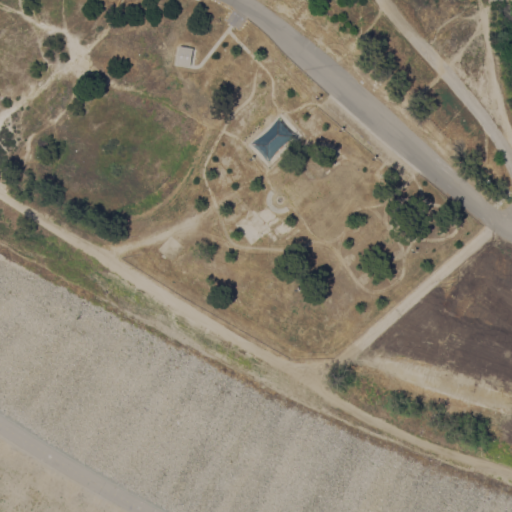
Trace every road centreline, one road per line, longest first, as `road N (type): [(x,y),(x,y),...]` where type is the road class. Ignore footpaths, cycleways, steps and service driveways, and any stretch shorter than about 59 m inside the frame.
road 1 (track): [(0,193),(303,372),(357,413),(511,477)]
road 2 (track): [(511,159),(478,0)]
